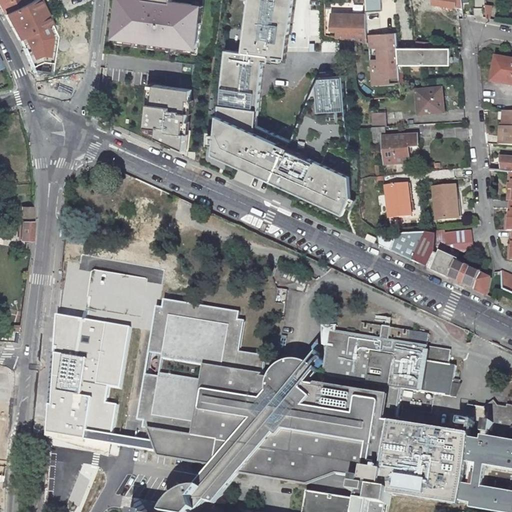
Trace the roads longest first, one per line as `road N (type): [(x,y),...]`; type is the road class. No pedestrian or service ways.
road 1 (unclassified): [(39,128),(96,145),(511,327)]
road 2 (residential): [(511,266),(487,244),(471,46)]
road 3 (secondary): [(11,355),(39,128)]
road 4 (residential): [(39,128),(52,103),(68,0)]
